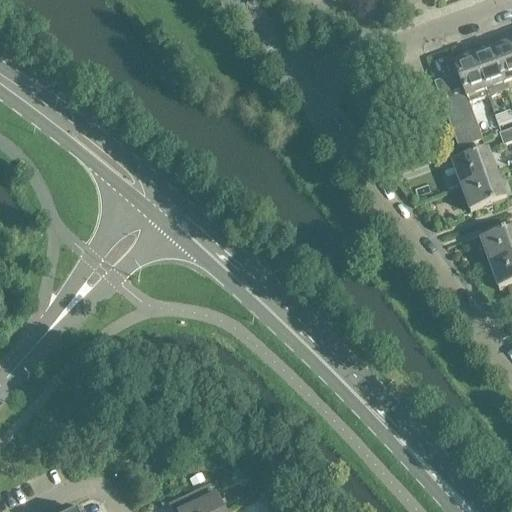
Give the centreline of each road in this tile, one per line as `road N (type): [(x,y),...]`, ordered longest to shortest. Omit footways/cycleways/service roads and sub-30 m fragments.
road 1 (primary): [(468,511),(384,415),(164,204)]
road 2 (residential): [(511,371),(291,81)]
road 3 (tertiary): [(0,384),(164,204)]
road 4 (primary): [(164,204),(0,79)]
road 5 (residential): [(392,44),(511,1)]
